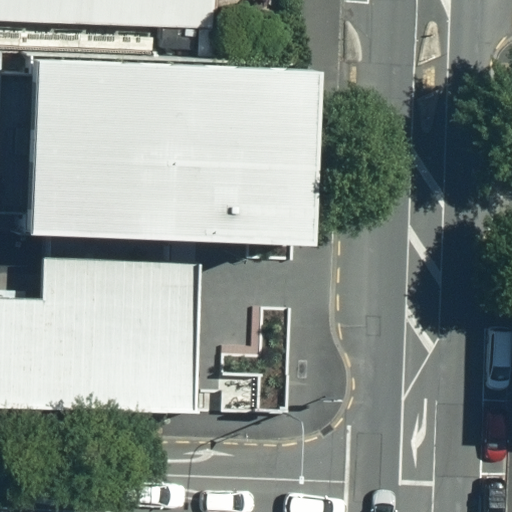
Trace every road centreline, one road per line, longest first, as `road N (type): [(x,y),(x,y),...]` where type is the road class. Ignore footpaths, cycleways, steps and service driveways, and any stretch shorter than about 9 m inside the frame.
road 1 (tertiary): [(428,196),(415,511)]
road 2 (tertiary): [(433,0),(428,196)]
